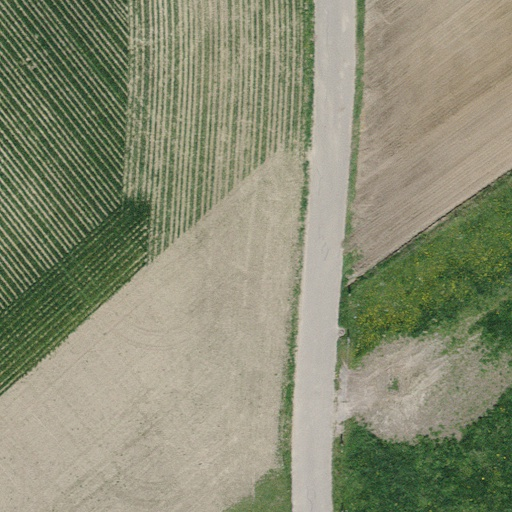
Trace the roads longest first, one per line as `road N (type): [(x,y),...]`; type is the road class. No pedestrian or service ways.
road 1 (unclassified): [(311,511),(335,0)]
road 2 (track): [(511,282),(313,422)]
